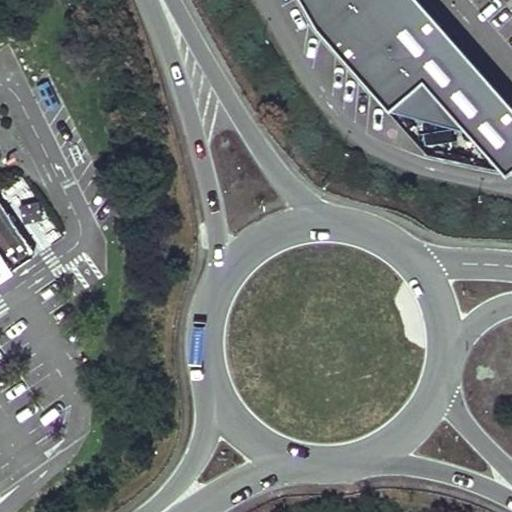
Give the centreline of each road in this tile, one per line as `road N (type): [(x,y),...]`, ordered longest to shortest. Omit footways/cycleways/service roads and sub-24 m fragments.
road 1 (tertiary): [(151,0),(230,273)]
road 2 (tertiary): [(326,224),(271,159),(170,0)]
road 3 (tertiary): [(441,397),(452,348),(435,284),(389,239),(326,224)]
road 4 (tertiary): [(230,273),(207,337),(220,402)]
road 5 (tertiary): [(384,456),(511,493)]
road 6 (tertiary): [(220,402),(201,456),(156,511)]
